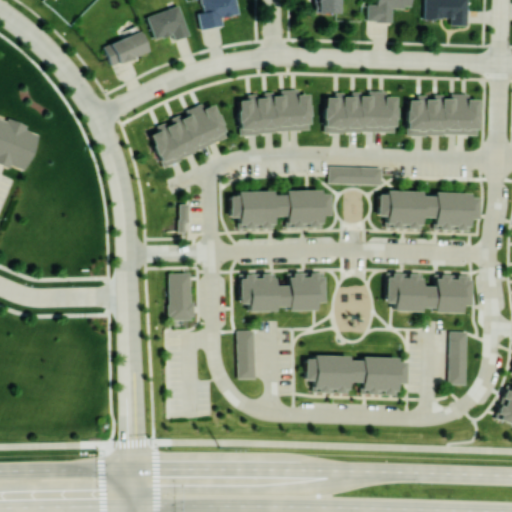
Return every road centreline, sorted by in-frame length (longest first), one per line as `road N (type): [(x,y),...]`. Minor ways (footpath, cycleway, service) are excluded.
road 1 (secondary): [(132,468),(511,474)]
road 2 (secondary): [(140,505),(511,510)]
road 3 (residential): [(98,117),(126,218),(132,436)]
road 4 (residential): [(98,117),(227,62),(358,58)]
road 5 (residential): [(358,58),(511,62)]
road 6 (residential): [(0,10),(50,50),(98,117)]
road 7 (secondary): [(0,506),(140,505)]
road 8 (secondary): [(0,469),(132,468)]
